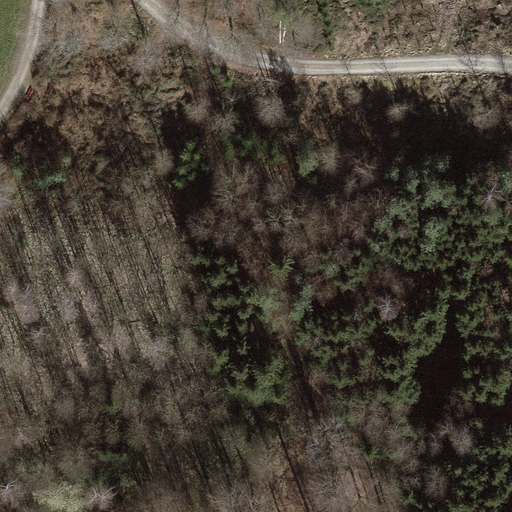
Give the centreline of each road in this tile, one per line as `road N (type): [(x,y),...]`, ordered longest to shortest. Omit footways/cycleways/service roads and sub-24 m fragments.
road 1 (track): [(152,0),(251,48),(511,72)]
road 2 (track): [(0,118),(27,61),(42,0)]
